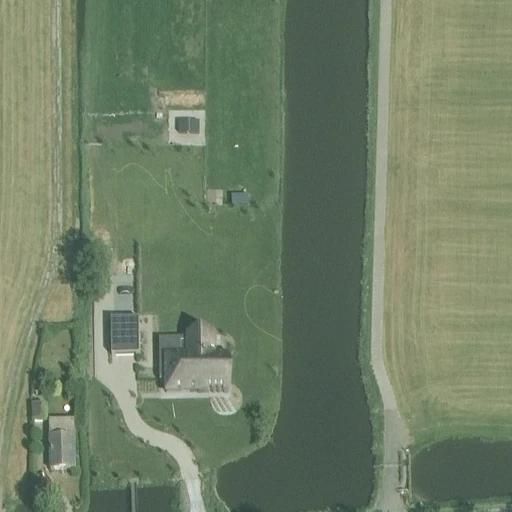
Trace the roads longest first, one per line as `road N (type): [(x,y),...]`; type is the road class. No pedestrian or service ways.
road 1 (track): [(392,511),(391,409),(376,361),(386,0)]
road 2 (track): [(55,0),(54,248),(0,393)]
